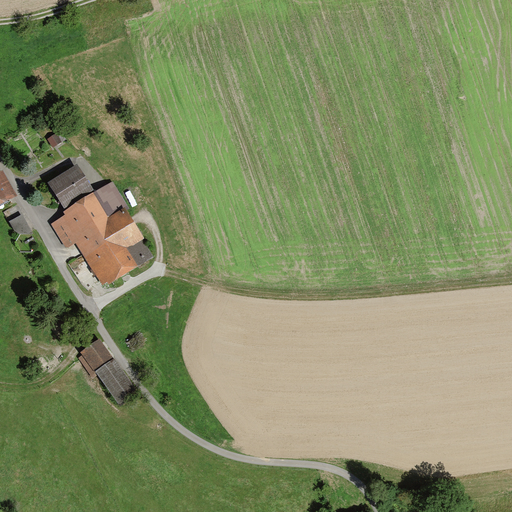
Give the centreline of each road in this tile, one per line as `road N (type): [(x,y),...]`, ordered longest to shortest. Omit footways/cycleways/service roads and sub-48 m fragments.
road 1 (residential): [(377,511),(346,474),(226,453),(160,410),(85,309),(0,165)]
road 2 (track): [(511,279),(286,296),(162,272),(85,309)]
road 3 (track): [(0,385),(47,378),(93,321)]
